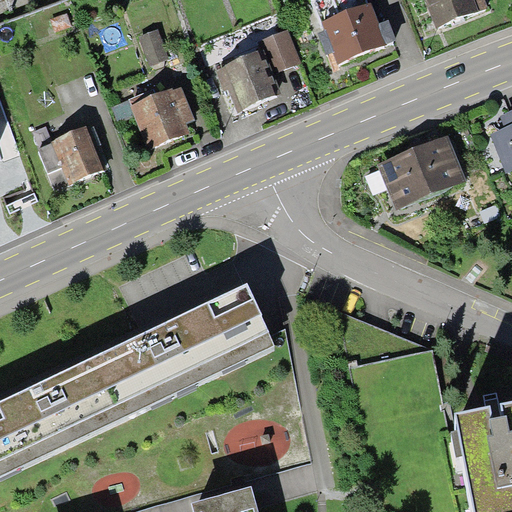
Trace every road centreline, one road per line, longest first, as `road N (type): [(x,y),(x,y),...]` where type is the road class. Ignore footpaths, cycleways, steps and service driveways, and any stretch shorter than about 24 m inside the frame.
road 1 (residential): [(258,165),(310,238),(511,329)]
road 2 (primary): [(0,281),(258,165)]
road 3 (primary): [(258,165),(511,59)]
